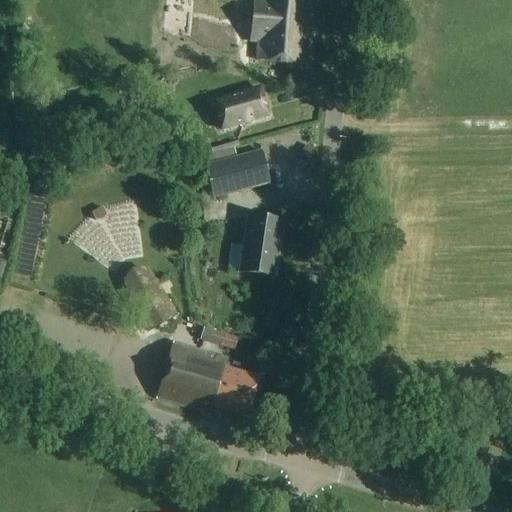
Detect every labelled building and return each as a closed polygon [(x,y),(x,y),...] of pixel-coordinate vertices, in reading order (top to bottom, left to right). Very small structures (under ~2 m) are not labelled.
[(183,0),(166,0),(166,20),(183,20),(183,0)] [(241,27),(239,44),(258,46),(256,63),(302,68),(305,35),(298,34),(299,19),(306,19),(307,2),(304,1),(304,0),(261,0),(261,5),(250,3),(244,3),(241,27)] [(184,38),(184,23),(164,24),(164,38),(184,38)] [(261,87),(211,101),(220,133),(270,118),(261,87)] [(260,156),(206,171),(214,201),(269,186),(260,156)] [(215,209),(203,209),(204,227),(216,227),(215,209)] [(249,218),(241,273),(273,278),(281,223),(249,218)] [(158,284),(128,301),(147,334),(177,317),(158,284)] [(199,341),(234,351),(237,339),(203,329),(199,341)] [(173,343),(172,347),(155,403),(164,406),(200,417),(212,411),(246,421),(257,383),(223,372),(224,367),(227,359),(173,343)]
